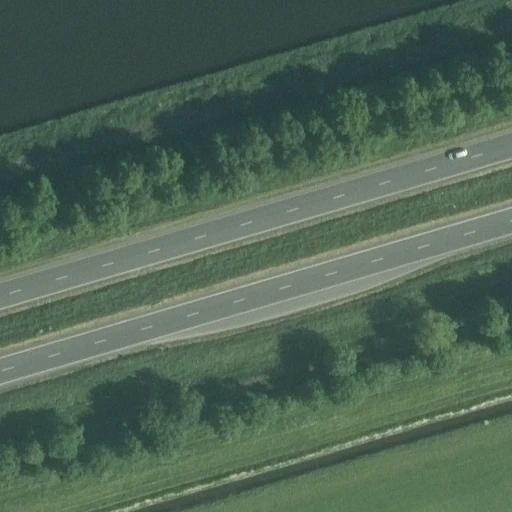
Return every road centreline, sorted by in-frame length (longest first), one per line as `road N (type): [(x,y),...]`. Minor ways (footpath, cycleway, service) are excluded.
road 1 (trunk): [(0,374),(511,223)]
road 2 (trunk): [(511,141),(0,290)]
